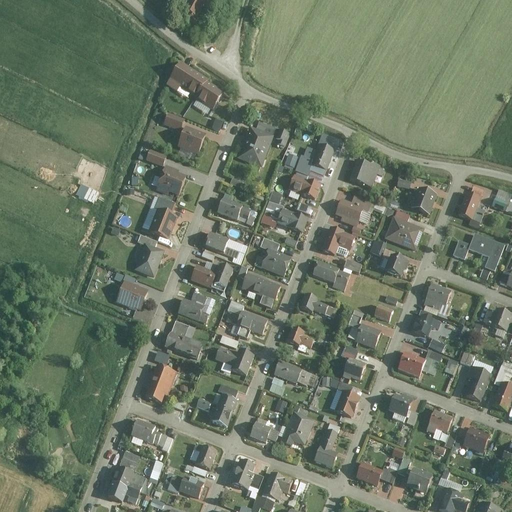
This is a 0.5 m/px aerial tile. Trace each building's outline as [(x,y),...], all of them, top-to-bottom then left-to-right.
[(191,0),(185,12),(190,15),(189,17),(189,19),(192,21),(194,20),(195,18),(196,18),(204,4),(195,0),(191,0)] [(181,65),(167,86),(177,93),(180,87),(197,98),(195,100),(196,100),(207,82),(181,65)] [(207,82),(196,100),(198,101),(211,110),(213,111),(223,95),(206,84),(207,83),(207,82)] [(168,116),(165,125),(181,132),(184,123),(168,116)] [(220,125),(204,119),(201,125),(217,131),(220,125)] [(185,130),(179,147),(199,155),(205,138),(185,130)] [(251,130),(239,160),(256,167),(260,158),(265,160),(273,140),(273,139),(256,132),(251,130)] [(302,158),(298,168),(311,172),(324,178),(334,152),(320,147),(317,153),(314,163),(305,159),(302,158)] [(150,153),(147,162),(163,168),(166,159),(150,153)] [(297,167),(300,158),(289,155),(286,164),(297,167)] [(358,162),(350,182),(372,190),(380,168),(372,165),(371,167),(358,162)] [(166,168),(157,191),(168,196),(169,193),(179,197),(186,179),(176,176),(177,173),(166,168)] [(295,178),(290,192),(315,201),(320,188),(295,178)] [(415,185),(401,182),(400,190),(414,192),(415,185)] [(77,197),(95,204),(99,192),(81,185),(77,197)] [(462,217),(477,222),(488,193),(478,189),(475,196),(471,194),(462,217)] [(443,197),(427,191),(419,213),(435,219),(443,197)] [(271,203),(281,205),(283,194),(272,193),(271,203)] [(356,197),(353,204),(364,208),(363,213),(368,215),(372,204),(356,197)] [(159,200),(155,211),(158,213),(159,212),(171,217),(176,206),(159,200)] [(511,206),(495,200),(492,208),(508,215),(511,206)] [(254,212),(226,201),(220,216),(249,227),(254,212)] [(342,202),(336,216),(347,221),(346,223),(357,228),(363,213),(364,208),(353,204),(352,206),(342,202)] [(316,218),(319,210),(301,204),(298,212),(316,218)] [(274,209),(270,220),(291,228),(290,230),(302,235),(307,221),(295,216),(294,219),(282,214),(283,212),(274,209)] [(150,233),(150,234),(168,242),(177,219),(171,217),(159,212),(158,213),(150,233)] [(429,233),(396,220),(388,242),(421,254),(429,233)] [(331,230),(323,252),(335,257),(336,255),(345,258),(347,257),(349,252),(350,253),(355,240),(343,235),(331,230)] [(244,247),(214,236),(208,250),(239,262),(244,247)] [(463,244),(458,259),(468,263),(472,252),(493,259),(489,271),(500,275),(510,248),(478,236),(474,248),(463,244)] [(141,237),(138,245),(145,248),(155,251),(157,244),(141,237)] [(286,245),(296,248),(298,242),(287,239),(286,245)] [(264,240),(261,250),(269,253),(269,252),(276,256),(280,247),(264,240)] [(390,248),(379,244),(374,256),(385,261),(390,248)] [(145,248),(136,272),(154,279),(163,254),(155,251),(145,248)] [(269,253),(262,270),(284,278),(291,261),(276,256),(269,252),(269,253)] [(204,253),(203,259),(214,262),(216,256),(204,253)] [(414,263),(401,258),(395,274),(408,279),(414,263)] [(353,277),(321,265),(316,278),(338,286),(336,290),(347,294),(353,277)] [(197,268),(192,282),(213,290),(214,288),(225,292),(233,272),(220,266),(216,276),(197,268)] [(247,278),(242,291),(263,299),(260,307),(271,311),(275,302),(276,302),(281,289),(269,284),(268,286),(247,278)] [(124,285),(117,303),(126,306),(127,309),(136,312),(137,310),(141,312),(148,294),(124,285)] [(458,295),(436,286),(428,306),(450,315),(458,295)] [(335,307),(310,297),(305,311),(330,321),(335,307)] [(397,306),(398,301),(389,297),(387,302),(397,306)] [(184,302),(179,315),(206,326),(209,317),(202,314),(204,310),(196,307),(191,305),(184,302)] [(400,315),(382,308),(378,319),(396,326),(400,315)] [(511,315),(502,311),(495,327),(511,333),(511,315)] [(358,329),(360,330),(364,314),(355,312),(352,323),(359,326),(358,329)] [(241,329),(237,337),(248,341),(251,333),(262,337),(268,324),(242,314),(241,318),(237,327),(241,329)] [(444,324),(425,317),(419,335),(438,341),(444,324)] [(486,328),(478,325),(474,335),(482,338),(486,328)] [(387,337),(364,328),(358,343),(381,352),(387,337)] [(471,331),(464,328),(459,341),(466,344),(471,331)] [(321,339),(302,332),(296,346),(315,353),(321,339)] [(171,336),(166,349),(198,362),(201,353),(200,353),(191,349),(192,346),(190,345),(191,343),(184,341),(171,336)] [(233,348),(235,342),(224,337),(221,344),(233,348)] [(356,360),(360,351),(348,347),(345,356),(356,360)] [(220,350),(216,362),(233,368),(232,372),(247,378),(254,359),(239,353),(237,357),(220,350)] [(429,362),(408,355),(403,372),(424,379),(429,365),(434,367),(436,363),(444,366),(446,358),(432,353),(429,362)] [(456,372),(459,363),(450,360),(447,370),(456,372)] [(375,369),(353,361),(346,378),(368,386),(375,369)] [(308,374),(283,365),(278,378),(303,388),(308,374)] [(496,373),(478,366),(466,396),(484,403),(496,373)] [(158,368),(147,399),(161,404),(164,397),(168,398),(177,375),(158,368)] [(283,388),(285,382),(274,379),(272,385),(283,388)] [(357,390),(344,385),(341,392),(348,395),(340,415),(358,421),(366,401),(354,396),(357,390)] [(511,387),(505,385),(497,408),(511,413),(511,387)] [(417,403),(398,396),(391,414),(410,421),(409,425),(416,428),(420,417),(412,414),(417,403)] [(175,407),(184,411),(188,402),(179,398),(175,407)] [(222,398),(212,424),(226,430),(233,414),(235,414),(236,412),(234,411),(236,404),(222,398)] [(199,399),(198,410),(211,411),(212,400),(199,399)] [(280,401),(277,411),(285,413),(288,403),(280,401)] [(257,413),(265,416),(267,410),(259,407),(257,413)] [(318,423),(296,415),(287,440),(308,448),(318,423)] [(457,421),(439,415),(432,433),(439,436),(440,431),(452,436),(457,421)] [(281,429),(259,421),(252,438),(274,446),(281,429)] [(164,433),(139,423),(134,438),(158,447),(164,433)] [(494,439),(471,430),(465,448),(487,456),(494,439)] [(435,453),(445,456),(447,449),(436,447),(435,453)] [(200,467),(215,473),(223,454),(208,448),(200,467)] [(403,459),(405,451),(395,449),(393,457),(403,459)] [(511,451),(506,449),(502,460),(511,463),(511,451)] [(319,464),(336,471),(342,456),(324,450),(319,464)] [(121,467),(137,472),(142,457),(126,452),(121,467)] [(262,470),(244,463),(235,485),(253,492),(262,470)] [(387,473),(366,466),(361,481),(382,488),(387,473)] [(139,477),(121,470),(110,498),(128,505),(131,498),(141,502),(146,490),(136,486),(139,477)] [(439,479),(417,471),(410,488),(432,496),(439,479)] [(296,484),(274,476),(265,499),(260,497),(256,510),(262,511),(277,511),(280,504),(288,507),(296,484)] [(181,492),(205,501),(210,488),(186,478),(181,492)] [(304,497),(307,485),(300,483),(297,495),(304,497)] [(459,511),(465,496),(448,490),(441,510),(445,511),(459,511)] [(154,500),(152,507),(163,510),(165,504),(154,500)] [(487,503),(483,511),(503,511),(504,510),(487,503)]
